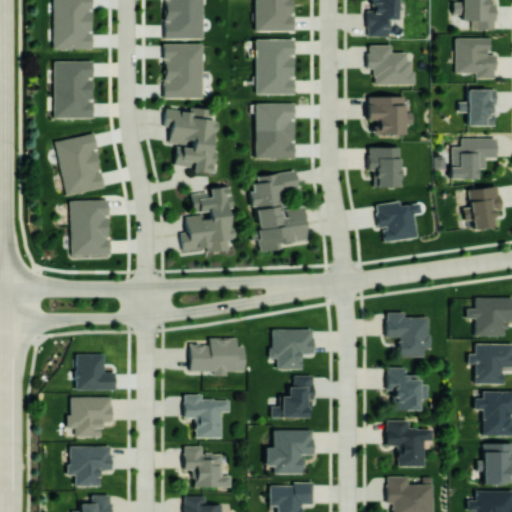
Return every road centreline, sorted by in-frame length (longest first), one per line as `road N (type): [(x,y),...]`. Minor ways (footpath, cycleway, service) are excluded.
road 1 (secondary): [(5,511),(5,0)]
road 2 (residential): [(78,317),(195,310),(344,281)]
road 3 (residential): [(344,281),(347,511)]
road 4 (residential): [(146,511),(146,287)]
road 5 (residential): [(146,287),(146,212),(128,105)]
road 6 (residential): [(329,0),(329,160)]
road 7 (residential): [(329,160),(344,281)]
